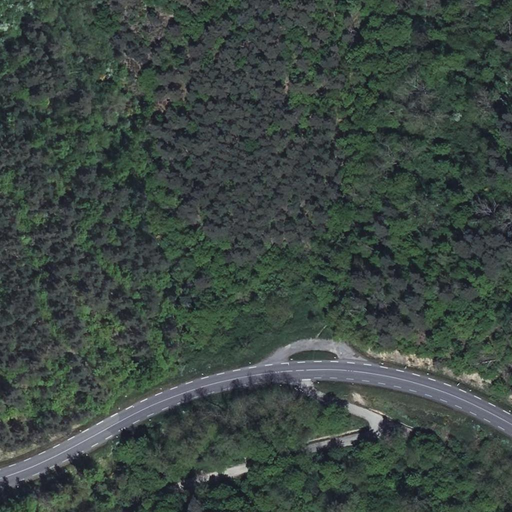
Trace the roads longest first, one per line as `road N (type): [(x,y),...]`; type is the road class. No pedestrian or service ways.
road 1 (unclassified): [(301,371),(304,384),(324,397),(374,415),(380,433),(188,485),(130,511)]
road 2 (secondary): [(301,371),(193,389),(0,478)]
road 3 (secondary): [(511,424),(405,379),(301,371)]
